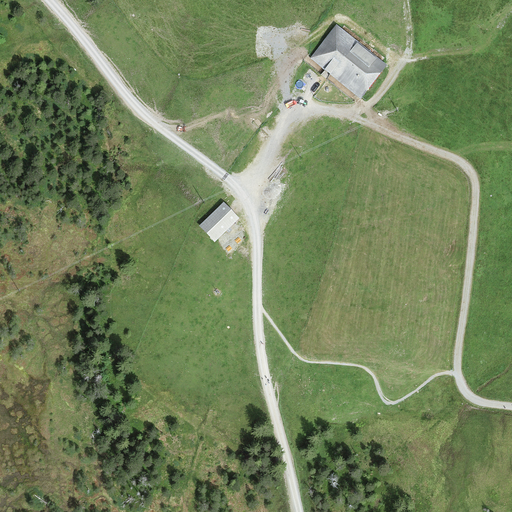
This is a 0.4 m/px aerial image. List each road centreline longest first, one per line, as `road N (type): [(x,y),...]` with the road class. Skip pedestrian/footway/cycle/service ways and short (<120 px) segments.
road 1 (track): [(245,189),(286,119),(303,109),(356,117),(467,166),(474,214),(457,373)]
road 2 (track): [(48,0),(141,111),(245,189)]
road 3 (track): [(301,511),(268,390),(257,307)]
